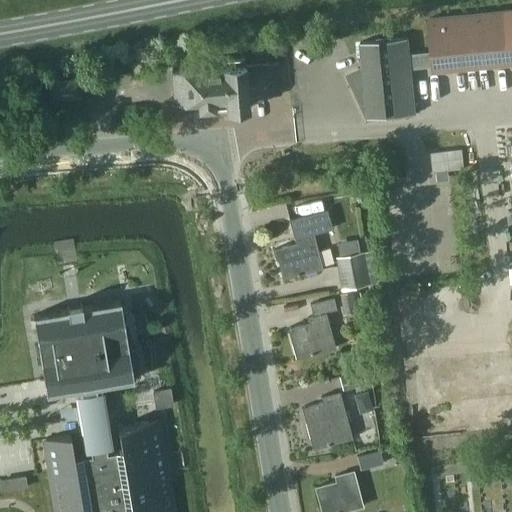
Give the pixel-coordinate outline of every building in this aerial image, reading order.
[(434,69),(511,61),(511,10),(429,19),(433,54),(410,56),(408,37),(360,42),(363,68),(348,75),(368,117),(368,118),(415,113),(411,66),(434,64),(434,69)] [(278,62),(267,63),(265,48),(252,49),(253,64),(245,65),(244,57),(222,59),(223,67),(171,71),(174,103),(197,101),(198,110),(215,108),(214,100),(225,99),(226,110),(249,108),(248,97),(281,94),(278,62)] [(51,100),(82,97),(80,77),(49,80),(51,100)] [(432,172),(464,168),(462,149),(430,152),(432,172)] [(282,278),(322,268),(313,233),(332,228),(327,208),(289,218),(295,243),(274,248),(282,278)] [(363,251),(335,256),(341,288),(368,284),(363,251)] [(353,290),(339,293),(342,312),(356,309),(353,290)] [(335,346),(326,312),(337,309),(333,296),(309,303),(313,314),(307,316),(309,322),(288,327),(296,357),(335,346)] [(66,309),(32,315),(43,379),(45,394),(79,388),(79,390),(82,405),(84,415),(90,453),(73,456),(70,434),(43,439),(43,440),(48,470),(49,471),(55,511),(174,511),(170,482),(168,475),(160,425),(159,419),(118,426),(121,448),(107,451),(96,385),(133,379),(132,375),(138,374),(139,367),(138,360),(137,353),(134,348),(128,349),(120,300),(81,306),(80,303),(66,305),(66,309)] [(362,326),(360,316),(347,319),(349,328),(362,326)] [(366,382),(362,368),(338,376),(342,389),(366,382)] [(154,407),(173,404),(170,386),(151,389),(154,407)] [(352,437),(349,426),(339,391),(321,395),(322,401),(302,407),(313,447),(352,437)] [(371,391),(360,395),(365,411),(376,407),(371,391)] [(511,401),(503,402),(505,426),(511,425),(511,401)] [(364,452),(355,454),(358,465),(367,462),(364,452)] [(334,511),(362,505),(353,470),(334,474),(336,480),(315,486),(322,511),(334,511)] [(0,487),(1,491),(27,486),(25,474),(0,478),(0,487)]
